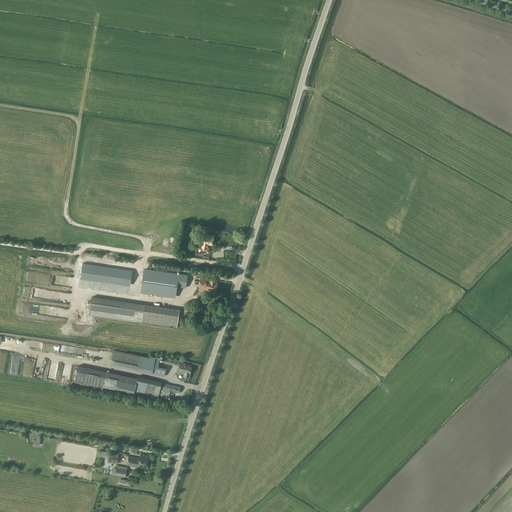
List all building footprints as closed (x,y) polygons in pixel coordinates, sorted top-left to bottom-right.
[(199,246),(198,251),(208,253),(208,252),(209,247),(208,247),(208,245),(212,245),(214,237),(212,236),(202,234),(201,239),(200,243),(201,243),(201,246),(199,246)] [(132,270),(82,263),(80,279),(130,286),(132,270)] [(141,291),(144,292),(145,292),(158,294),(163,295),(175,296),(176,287),(185,288),(187,276),(175,274),(144,270),(141,291)] [(200,278),(198,288),(203,289),(204,290),(204,289),(206,289),(206,290),(207,290),(210,291),(209,292),(213,293),(216,293),(218,282),(217,282),(217,280),(209,278),(208,280),(200,278)] [(94,283),(80,281),(79,288),(93,290),(94,283)] [(92,315),(99,316),(107,318),(116,319),(118,319),(131,321),(136,322),(137,322),(142,323),(142,322),(146,323),(177,327),(178,317),(179,309),(119,300),(112,299),(108,299),(104,298),(91,296),(89,315),(92,315)] [(186,309),(179,316),(180,317),(182,318),(188,311),(186,309)] [(113,351),(110,364),(151,373),(164,376),(165,369),(153,366),(154,360),(127,354),(113,351)] [(162,360),(162,362),(163,362),(173,364),(175,365),(179,366),(179,362),(180,360),(176,360),(163,357),(163,358),(162,360)] [(189,377),(190,374),(192,365),(179,362),(177,373),(184,374),(183,376),(189,377)] [(79,367),(75,383),(102,388),(102,386),(133,393),(134,391),(157,396),(158,394),(168,396),(170,390),(179,393),(180,388),(161,383),(161,382),(137,377),(137,379),(79,367)] [(103,451),(102,457),(105,458),(108,458),(107,463),(110,463),(112,463),(114,464),(117,464),(118,455),(114,454),(111,454),(109,453),(109,452),(108,452),(103,451)] [(146,468),(148,456),(140,455),(140,458),(129,456),(127,465),(146,468)] [(115,474),(115,475),(118,476),(122,476),(125,477),(127,468),(127,467),(122,466),(117,465),(115,474)]
